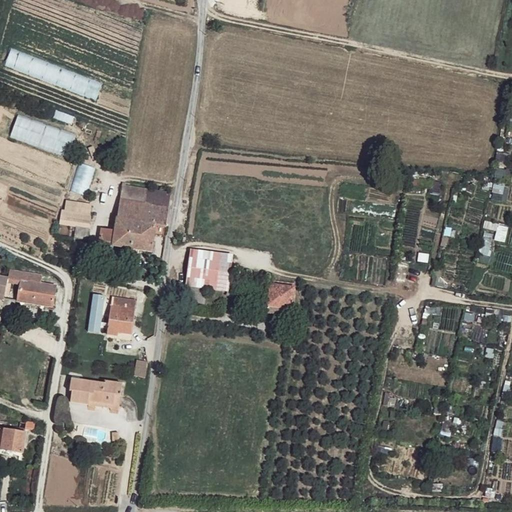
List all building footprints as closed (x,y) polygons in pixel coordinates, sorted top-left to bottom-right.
[(127,183),(123,183),(122,186),(120,201),(145,204),(147,190),(127,187),(127,183)] [(492,186),(492,201),(507,201),(507,186),(492,186)] [(171,193),(147,190),(145,204),(169,207),(171,193)] [(145,204),(120,201),(117,221),(136,224),(141,224),(145,204)] [(169,207),(145,204),(141,224),(156,226),(166,227),(169,207)] [(92,214),(62,209),(60,221),(73,224),(90,228),(92,214)] [(136,224),(117,221),(115,230),(113,246),(132,249),(136,224)] [(90,228),(73,224),(72,236),(87,238),(90,228)] [(141,224),(136,224),(132,249),(152,252),(156,226),(141,224)] [(113,246),(115,230),(99,228),(97,243),(113,246)] [(489,263),(491,236),(481,236),(479,262),(489,263)] [(192,251),(189,264),(226,270),(231,270),(232,256),(192,251)] [(226,270),(189,264),(187,285),(222,292),(226,270)] [(222,292),(226,292),(231,270),(226,270),(222,292)] [(43,275),(10,271),(8,284),(21,286),(22,282),(42,284),(43,275)] [(242,283),(229,281),(226,292),(226,294),(239,296),(242,283)] [(298,284),(273,281),(272,285),(297,290),(298,284)] [(42,284),(22,282),(21,286),(19,302),(54,307),(57,287),(42,284)] [(199,287),(187,285),(177,283),(175,296),(197,300),(199,287)] [(297,290),(272,285),(268,307),(293,311),(297,290)] [(91,294),(88,332),(101,333),(103,295),(91,294)] [(136,301),(112,299),(111,307),(135,309),(136,301)] [(135,309),(111,307),(107,336),(118,337),(118,334),(133,335),(135,309)] [(104,384),(71,380),(69,393),(72,394),(71,404),(90,407),(91,402),(107,404),(107,394),(123,396),(123,384),(104,381),(104,384)] [(123,396),(107,394),(107,404),(91,402),(90,407),(121,410),(123,396)] [(27,434),(5,431),(3,451),(25,454),(27,434)]
